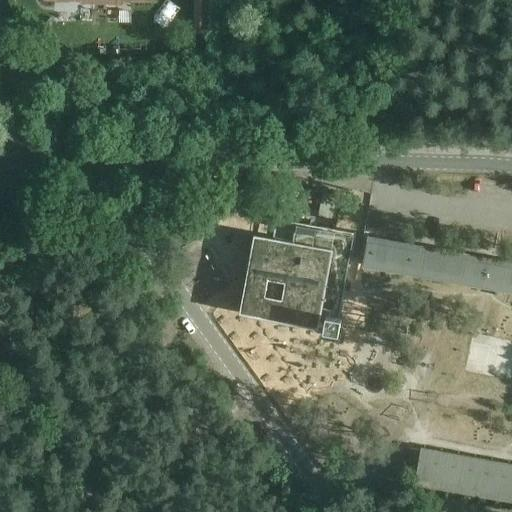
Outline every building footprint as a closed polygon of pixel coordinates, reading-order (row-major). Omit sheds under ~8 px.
[(56,0),(54,0),(53,11),(69,13),(71,2),(56,0)] [(196,8),(195,32),(210,32),(210,8),(196,8)] [(343,194),(324,190),(319,216),(338,219),(343,194)] [(273,237),(254,234),(239,313),(319,328),(323,309),(342,313),(356,233),(277,219),(273,237)] [(363,265),(511,292),(511,267),(369,242),(370,236),(369,236),(363,265)] [(342,317),(327,314),(324,329),(339,332),(342,317)] [(417,472),(414,484),(511,501),(511,464),(421,448),(421,450),(417,472)]
